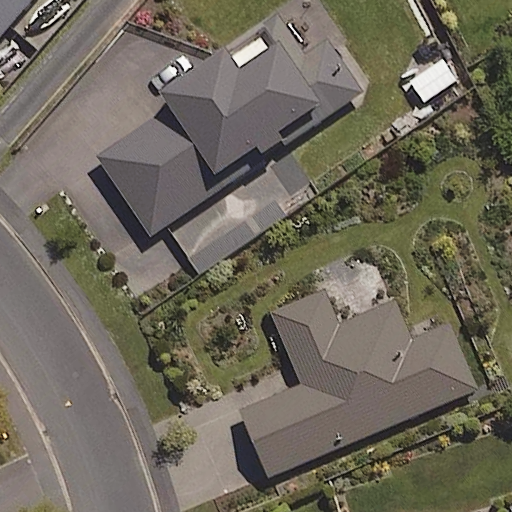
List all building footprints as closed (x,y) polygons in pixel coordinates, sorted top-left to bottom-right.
[(0,0),(0,45),(38,0),(0,0)] [(304,63),(280,28),(165,106),(171,114),(101,162),(155,241),(364,99),(328,46),(304,63)] [(442,63),(411,85),(426,107),(457,85),(442,63)] [(275,203),(186,263),(199,281),(287,220),(275,203)] [(342,331),(328,297),(276,320),(306,390),(244,417),(272,482),(478,395),(451,331),(413,347),(397,308),(342,331)]
